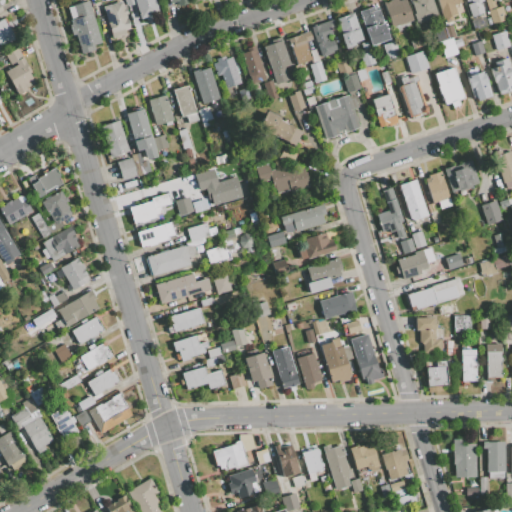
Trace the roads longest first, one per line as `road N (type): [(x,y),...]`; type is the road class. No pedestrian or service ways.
road 1 (residential): [(38,0),(191,511)]
road 2 (residential): [(15,511),(185,421),(511,409)]
road 3 (residential): [(349,173),(443,511)]
road 4 (residential): [(71,107),(201,35),(302,0)]
road 5 (residential): [(349,173),(511,119)]
